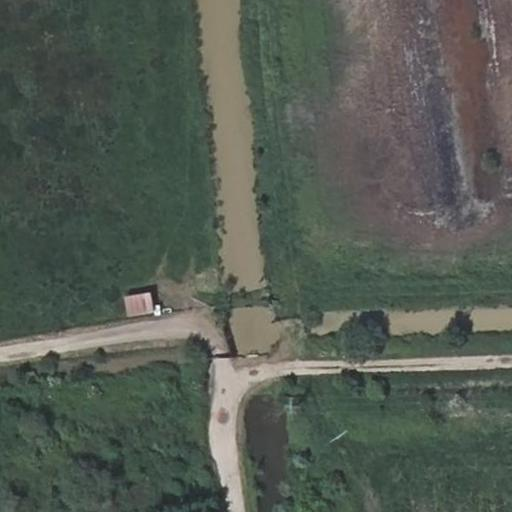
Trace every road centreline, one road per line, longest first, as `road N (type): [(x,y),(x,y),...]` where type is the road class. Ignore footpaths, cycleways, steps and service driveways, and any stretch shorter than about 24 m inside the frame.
road 1 (track): [(511,359),(282,368),(224,386),(240,511)]
road 2 (track): [(247,0),(272,246),(294,285),(303,367)]
